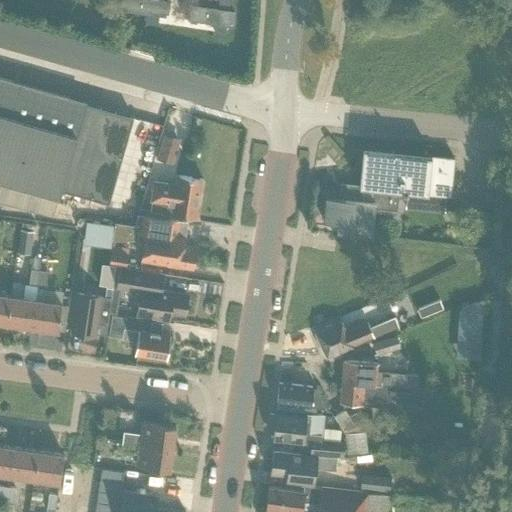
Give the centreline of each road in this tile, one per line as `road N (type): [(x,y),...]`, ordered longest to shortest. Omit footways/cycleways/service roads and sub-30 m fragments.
road 1 (tertiary): [(241,401),(283,110)]
road 2 (tertiary): [(283,110),(0,34)]
road 3 (residential): [(0,367),(241,401)]
road 4 (unclassified): [(511,133),(283,110)]
